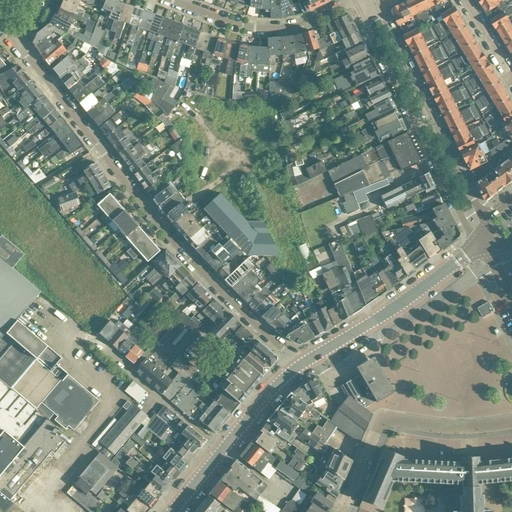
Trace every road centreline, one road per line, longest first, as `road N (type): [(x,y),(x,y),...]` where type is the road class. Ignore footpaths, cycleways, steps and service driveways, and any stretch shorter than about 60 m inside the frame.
road 1 (residential): [(298,367),(154,221),(17,44)]
road 2 (residential): [(359,11),(477,238)]
road 3 (residential): [(484,227),(375,2)]
road 4 (residential): [(339,511),(380,421),(511,423)]
road 5 (secondary): [(298,367),(466,255)]
road 6 (residential): [(353,1),(269,28),(171,0)]
road 7 (unclassified): [(222,450),(96,338)]
